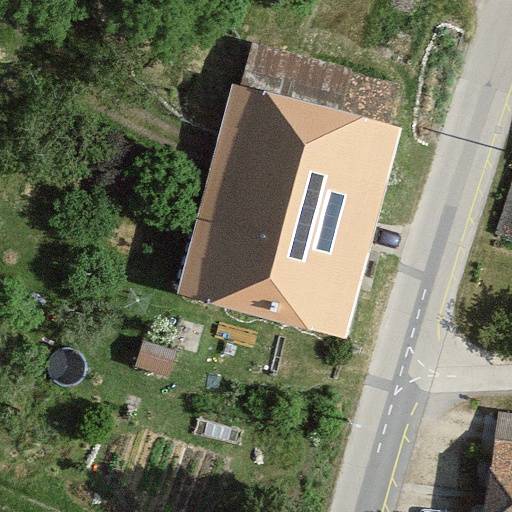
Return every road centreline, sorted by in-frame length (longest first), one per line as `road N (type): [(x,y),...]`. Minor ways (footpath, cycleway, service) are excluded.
road 1 (unclassified): [(511,23),(390,388)]
road 2 (unclassified): [(390,388),(352,511)]
road 3 (residential): [(511,383),(390,388)]
